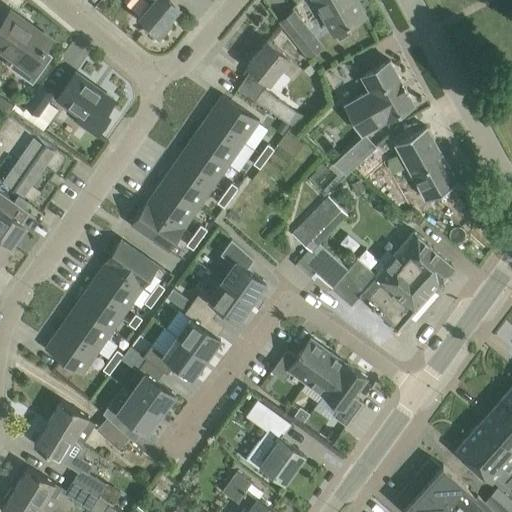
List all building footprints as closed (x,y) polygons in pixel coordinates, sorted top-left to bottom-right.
[(150,0),(152,1),(140,16),(150,23),(146,27),(160,39),(173,23),(169,20),(179,7),(171,0),(150,0)] [(315,0),(334,32),(365,15),(356,0),(315,0)] [(280,21),(298,43),(314,30),(296,8),(280,21)] [(11,11),(0,26),(0,47),(27,67),(22,74),(33,82),(53,54),(45,48),(49,42),(22,23),(24,20),(11,11)] [(268,39),(248,64),(271,82),(282,68),(292,77),(301,66),(268,39)] [(362,132),(415,103),(390,59),(362,75),(370,88),(346,101),(362,132)] [(78,119),(98,133),(109,117),(104,114),(115,99),(114,98),(112,100),(92,86),(93,84),(76,72),(58,98),(81,115),(78,119)] [(27,104),(39,114),(53,95),(40,84),(27,104)] [(266,88),(257,99),(289,122),(297,110),(266,88)] [(222,93),(206,115),(243,141),(259,118),(222,93)] [(0,121),(0,176),(34,200),(67,154),(7,112),(0,121)] [(206,115),(191,136),(228,162),(243,141),(206,115)] [(427,125),(395,143),(426,198),(458,180),(427,125)] [(365,132),(334,162),(347,173),(377,145),(365,132)] [(191,136),(176,158),(213,184),(228,162),(191,136)] [(268,143),(261,152),(267,157),(274,147),(268,143)] [(261,152),(254,162),(260,167),(267,157),(261,152)] [(176,158),(161,179),(198,205),(213,184),(176,158)] [(161,179),(147,201),(184,227),(198,205),(161,179)] [(361,179),(352,182),(355,192),(365,188),(361,179)] [(232,181),(225,191),(231,196),(238,186),(232,181)] [(0,236),(12,245),(26,225),(21,222),(29,211),(24,207),(19,204),(14,200),(0,190),(0,236)] [(225,191),(218,201),(224,205),(231,196),(225,191)] [(349,266),(321,241),(349,210),(330,193),(295,230),(312,246),(297,263),(313,277),(318,271),(333,285),(332,286),(351,303),(360,294),(398,327),(453,264),(414,230),(376,273),(357,257),(349,266)] [(19,194),(14,200),(19,204),(24,207),(28,201),(19,194)] [(147,201),(131,223),(169,249),(184,227),(147,201)] [(201,223),(194,233),(200,238),(207,228),(201,223)] [(194,233),(187,243),(193,248),(200,238),(194,233)] [(0,261),(12,245),(0,236),(0,261)] [(106,259),(143,285),(158,263),(121,237),(106,259)] [(231,237),(221,253),(233,262),(222,277),(251,298),(265,279),(248,266),(254,257),(231,237)] [(105,260),(91,281),(128,307),(143,286),(106,259),(105,260)] [(203,286),(193,300),(213,316),(221,306),(237,318),(251,298),(222,277),(211,292),(203,286)] [(91,281),(76,303),(113,329),(128,307),(91,281)] [(159,282),(151,291),(158,296),(165,286),(159,282)] [(174,286),(167,295),(177,302),(183,294),(174,286)] [(151,291),(144,301),(151,306),(158,296),(151,291)] [(192,316),(178,335),(207,357),(221,338),(206,326),(213,316),(193,300),(185,311),(192,316)] [(76,303),(61,324),(98,350),(113,329),(76,303)] [(136,312),(129,322),(135,327),(142,317),(136,312)] [(61,324),(45,346),(83,372),(98,350),(61,324)] [(151,344),(143,355),(146,357),(164,370),(167,372),(174,363),(192,376),(207,357),(178,335),(164,353),(151,344)] [(329,349),(310,336),(296,355),(287,348),(271,370),(284,379),(291,369),(306,380),(329,349)] [(136,365),(141,352),(127,346),(122,359),(136,365)] [(117,348),(110,358),(117,363),(124,353),(117,348)] [(346,362),(329,349),(306,380),(324,393),(346,362)] [(148,375),(134,394),(163,415),(178,396),(156,380),(164,370),(146,357),(138,367),(148,375)] [(110,358),(103,368),(109,373),(117,363),(110,358)] [(367,375),(347,361),(346,362),(324,393),(341,405),(334,415),(346,423),(363,401),(353,394),(367,375)] [(511,386),(482,420),(511,446),(511,386)] [(113,397),(103,411),(108,416),(121,428),(128,419),(148,434),(163,415),(134,394),(125,405),(113,397)] [(62,398),(48,420),(84,441),(96,422),(87,417),(89,414),(62,398)] [(267,429),(260,440),(250,454),(285,479),(304,453),(281,436),(291,422),(268,405),(257,421),(267,429)] [(300,406),(292,417),(302,423),(310,412),(300,406)] [(97,428),(119,448),(130,436),(108,416),(97,428)] [(84,441),(48,420),(34,443),(58,458),(60,456),(81,467),(87,471),(91,462),(80,455),(87,444),(84,441)] [(511,456),(511,446),(482,420),(457,448),(492,479),(511,456)] [(332,429),(326,436),(332,441),(338,433),(332,429)] [(416,473),(416,481),(403,496),(408,502),(404,507),(409,511),(492,511),(494,510),(478,495),(476,496),(465,486),(466,484),(459,478),(443,463),(442,465),(431,455),(416,473)] [(62,485),(29,465),(15,487),(42,503),(49,492),(56,496),(62,485)] [(81,467),(73,479),(99,495),(111,503),(114,505),(122,492),(106,483),(107,482),(87,471),(81,467)] [(236,470),(223,489),(245,505),(249,508),(246,511),(275,511),(278,509),(259,495),(256,498),(245,490),(251,482),(251,481),(236,470)] [(99,495),(73,479),(65,492),(96,511),(105,511),(111,503),(99,495)] [(511,498),(498,486),(485,500),(498,511),(508,511),(511,508),(511,498)] [(15,487),(1,509),(5,511),(55,511),(42,503),(15,487)]
